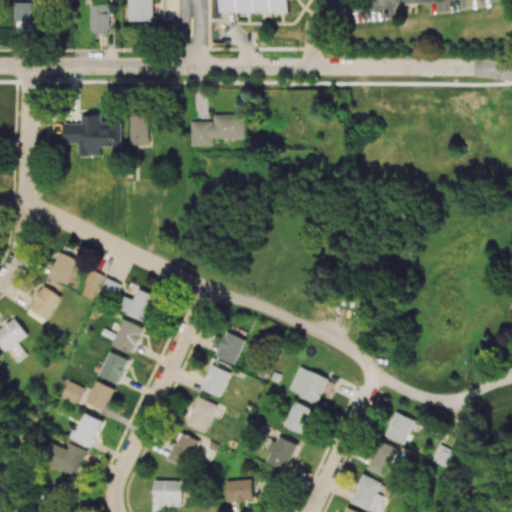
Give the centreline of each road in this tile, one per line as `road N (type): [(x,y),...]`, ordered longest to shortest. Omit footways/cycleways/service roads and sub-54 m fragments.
road 1 (residential): [(472,69),(0,67)]
road 2 (residential): [(378,374),(328,337),(27,202)]
road 3 (residential): [(208,288),(118,477),(118,511)]
road 4 (residential): [(32,67),(20,252),(0,284)]
road 5 (residential): [(378,374),(311,511)]
road 6 (residential): [(389,0),(329,6),(314,25),(309,68)]
